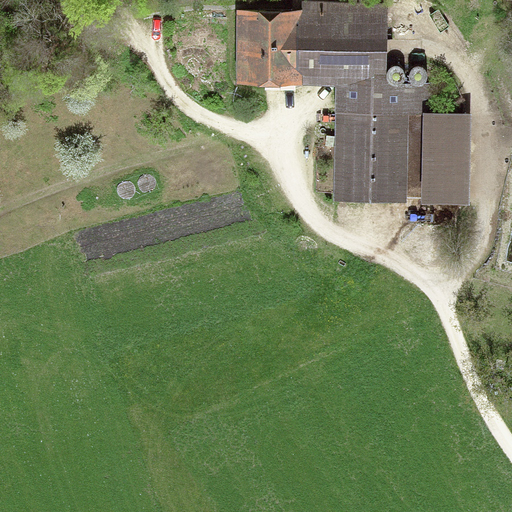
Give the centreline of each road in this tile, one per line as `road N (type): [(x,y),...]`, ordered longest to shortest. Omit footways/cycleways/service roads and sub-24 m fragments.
road 1 (track): [(222,128),(250,134),(277,157),(307,218),(337,243),(415,271),(433,286),(463,366),(511,457)]
road 2 (track): [(118,0),(165,84),(222,128)]
